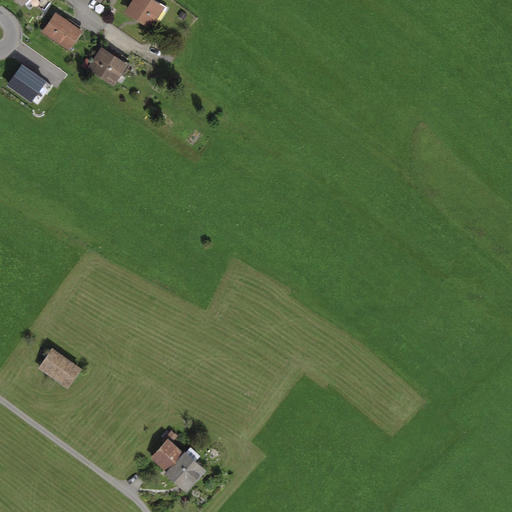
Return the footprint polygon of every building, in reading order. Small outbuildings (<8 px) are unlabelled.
[(17,0),(25,9),(35,0),(17,0)] [(170,9),(156,0),(138,0),(129,14),(155,32),(170,9)] [(60,13),(44,34),(70,54),(86,33),(60,13)] [(132,65),(104,47),(90,69),(117,87),(132,65)] [(84,368),(55,349),(41,369),(70,389),(84,368)] [(175,440),(156,461),(192,493),(211,472),(175,440)]
